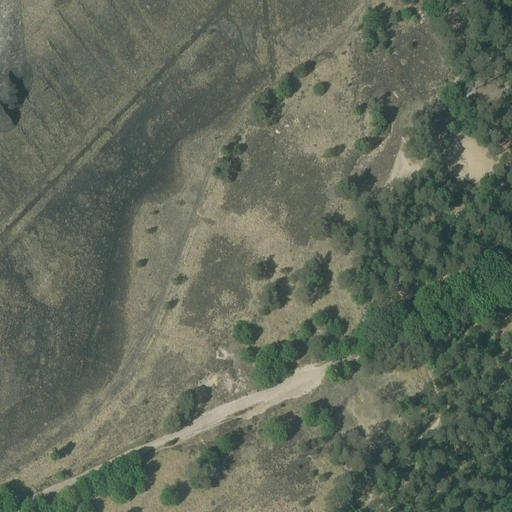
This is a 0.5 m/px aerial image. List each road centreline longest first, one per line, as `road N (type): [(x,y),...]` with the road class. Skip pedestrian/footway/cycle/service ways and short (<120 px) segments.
road 1 (track): [(14,511),(353,354)]
road 2 (track): [(353,354),(511,278)]
road 3 (track): [(499,283),(495,346),(474,382),(443,410)]
road 4 (track): [(443,410),(382,478),(370,511)]
